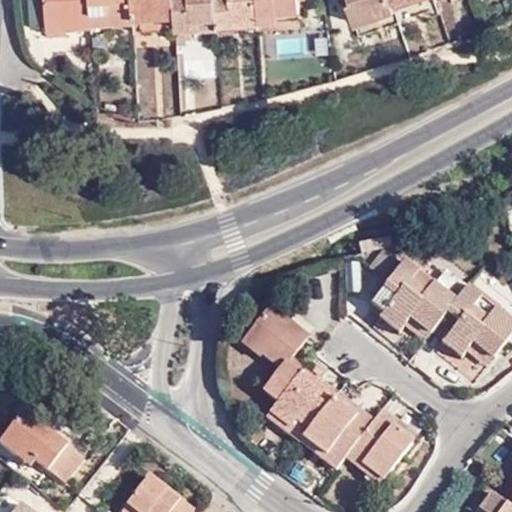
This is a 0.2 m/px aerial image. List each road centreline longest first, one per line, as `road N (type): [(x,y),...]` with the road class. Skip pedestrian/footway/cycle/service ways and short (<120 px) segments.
road 1 (secondary): [(204,275),(345,222),(511,124)]
road 2 (secondary): [(511,88),(230,224)]
road 3 (residential): [(0,323),(44,334),(157,411)]
road 4 (secondary): [(0,284),(170,282)]
road 5 (residential): [(184,431),(197,383),(204,275)]
road 6 (residential): [(426,511),(475,417),(511,390)]
road 7 (residential): [(184,431),(296,511)]
road 8 (residential): [(170,282),(157,411)]
road 9 (secondary): [(230,224),(110,249)]
